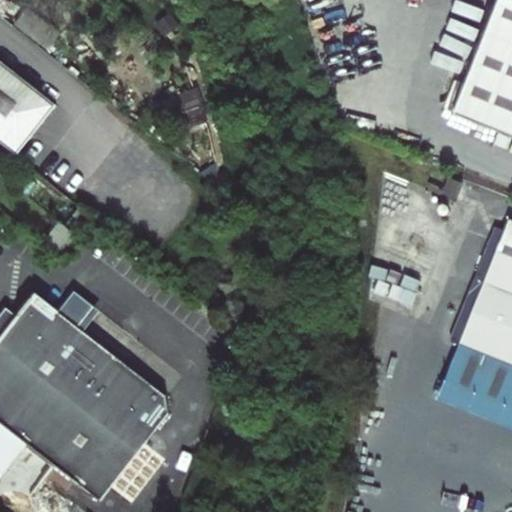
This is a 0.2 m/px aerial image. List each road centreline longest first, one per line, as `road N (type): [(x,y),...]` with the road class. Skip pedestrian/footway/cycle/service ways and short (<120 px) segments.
road 1 (unknown): [(0,299),(91,296),(179,356),(190,397),(134,511)]
road 2 (unknown): [(511,188),(447,160),(419,139),(408,116),(406,89),(432,0)]
